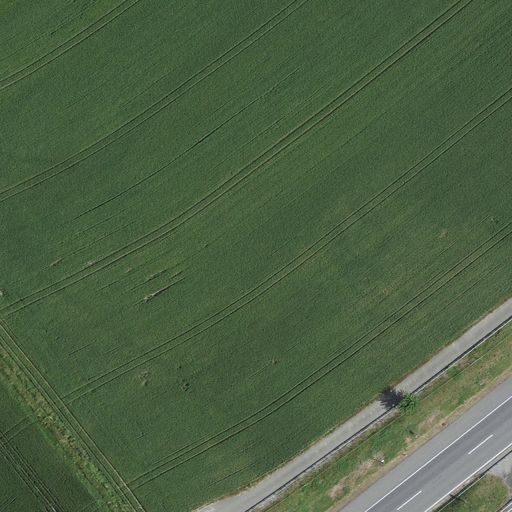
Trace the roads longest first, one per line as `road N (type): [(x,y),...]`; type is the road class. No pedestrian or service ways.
road 1 (track): [(0,369),(116,511)]
road 2 (motorway): [(511,419),(394,511)]
